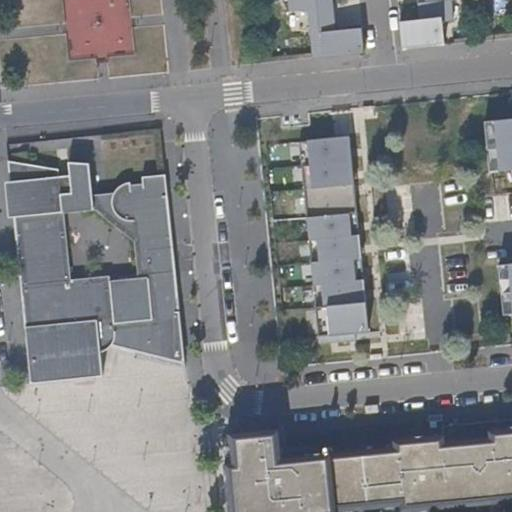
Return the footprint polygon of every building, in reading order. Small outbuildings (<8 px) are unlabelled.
[(306,11),(311,60),(365,55),(362,27),(335,30),(332,0),(286,0),(287,12),(306,11)] [(457,0),(425,0),(425,1),(418,2),(420,19),(399,22),(402,49),(444,45),(441,22),(453,21),(451,1),(457,0)] [(511,170),(511,119),(493,122),(498,172),(511,170)] [(347,136),(297,143),(319,337),(368,333),(347,136)] [(191,352),(187,338),(185,329),(172,277),(162,232),(160,232),(154,166),(154,163),(132,165),(133,173),(121,175),(121,171),(115,173),(111,175),(107,179),(104,185),(85,189),(80,154),(63,157),(63,153),(60,153),(61,168),(51,169),(51,161),(8,158),(12,182),(15,205),(20,239),(27,290),(30,289),(32,311),(33,315),(35,387),(39,387),(83,381),(106,379),(104,355),(112,352),(115,348),(119,340),(120,337),(138,336),(139,349),(171,347),(188,346),(187,352),(191,352)] [(364,406),(365,416),(380,416),(380,405),(364,406)] [(231,511),(439,511),(511,504),(511,430),(489,433),(491,444),(449,448),(447,433),(392,440),(393,446),(331,453),(330,450),(320,451),(321,454),(283,458),(280,430),(230,435),(234,464),(227,465),(231,511)]
